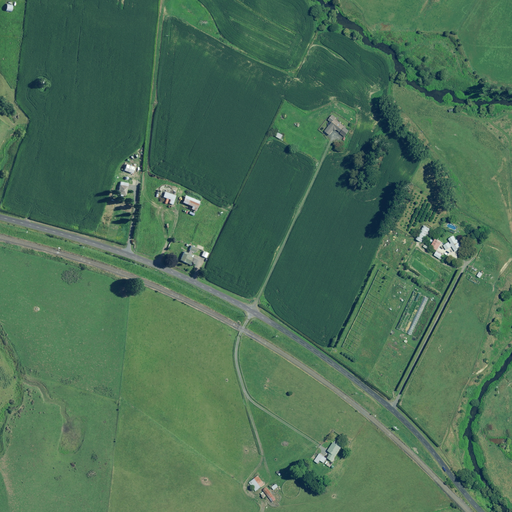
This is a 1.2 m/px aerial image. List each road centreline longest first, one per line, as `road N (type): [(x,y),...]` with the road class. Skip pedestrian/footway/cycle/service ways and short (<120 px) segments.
road 1 (unclassified): [(0,216),(139,258),(275,325),(398,414),(482,511)]
road 2 (track): [(327,151),(239,340),(243,386)]
road 3 (track): [(393,410),(466,265)]
